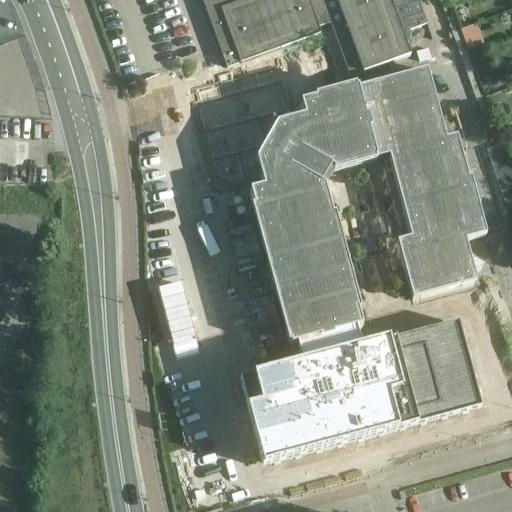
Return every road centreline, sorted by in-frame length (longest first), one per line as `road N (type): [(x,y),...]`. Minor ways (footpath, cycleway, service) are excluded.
road 1 (secondary): [(129,511),(105,353),(91,161),(42,0)]
road 2 (unclassified): [(511,447),(377,484)]
